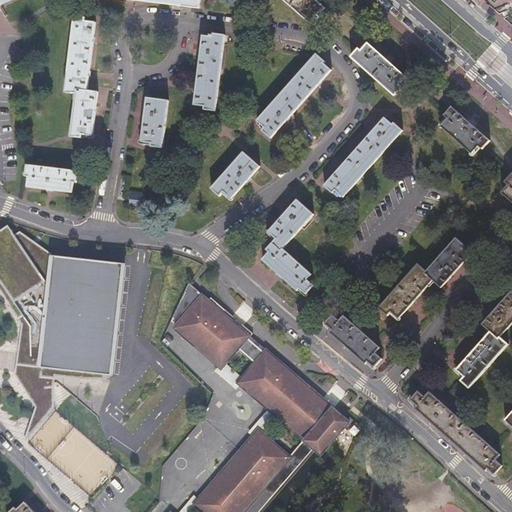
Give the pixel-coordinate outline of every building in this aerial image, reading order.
[(129,0),(154,3),(200,9),(200,0),(129,0)] [(282,0),(312,26),(314,27),(321,18),(318,16),(325,8),(315,0),(282,0)] [(86,19),(74,17),(65,93),(76,94),(70,137),(82,139),(82,135),(93,137),(98,93),(87,91),(96,23),(86,21),(86,19)] [(216,112),(225,36),(214,34),(213,37),(203,36),(194,105),(205,107),(205,110),(216,112)] [(268,56),(270,45),(260,44),(259,56),(268,56)] [(351,58),(356,62),(395,97),(403,89),(400,87),(407,79),(389,63),(386,60),(369,44),(361,52),(359,50),(351,58)] [(324,64),(325,62),(316,55),(258,122),(265,128),(262,132),(271,139),(331,71),(324,64)] [(169,102),(147,98),(142,143),(152,144),(152,147),(163,149),(169,102)] [(474,127),(469,123),(453,108),(445,117),(449,120),(442,127),(472,155),(480,147),(483,151),(490,142),(474,127)] [(393,125),(385,118),(324,187),(333,194),(336,191),(343,198),(403,131),(394,123),(393,125)] [(261,167),(244,153),(212,190),(220,197),(224,193),(232,200),(261,167)] [(78,173),(27,166),(25,177),(28,178),(28,187),(37,189),(56,191),(72,193),(73,183),(76,183),(78,173)] [(511,176),(506,183),(509,186),(502,194),(511,202),(511,176)] [(140,207),(141,197),(130,196),(129,205),(140,207)] [(281,252),(282,250),(313,215),(297,201),(268,233),(276,240),(272,244),(281,252)] [(0,230),(0,280),(14,300),(46,279),(15,234),(8,225),(0,230)] [(54,256),(20,231),(15,234),(46,279),(48,255),(54,256)] [(425,274),(434,282),(442,289),(471,256),(463,249),(466,247),(457,239),(427,272),(425,274)] [(281,252),(272,244),(266,251),(270,253),(263,261),(298,292),(300,289),(306,295),(314,287),(307,281),(312,276),(282,250),(281,252)] [(125,264),(54,256),(48,255),(46,279),(37,367),(112,375),(125,264)] [(425,274),(427,272),(418,265),(379,309),(388,317),(391,313),(399,320),(434,282),(425,274)] [(112,375),(37,367),(46,279),(14,300),(0,280),(0,290),(21,323),(14,374),(35,407),(24,441),(53,407),(53,387),(55,376),(79,379),(105,378),(112,375)] [(260,431),(260,430),(258,429),(252,436),(239,451),(243,455),(235,464),(231,460),(210,484),(214,487),(206,496),(202,493),(192,505),(196,509),(196,508),(200,511),(170,511),(169,511),(257,511),(312,449),(320,457),(349,423),(332,409),(331,411),(311,393),(301,384),(300,384),(280,367),(280,366),(263,352),(248,340),(253,334),(242,325),(239,329),(230,321),(234,317),(211,298),(209,301),(199,293),(199,292),(189,284),(169,317),(172,319),(171,322),(182,331),(179,335),(186,341),(186,340),(202,354),(207,348),(218,359),(226,366),(227,365),(226,364),(240,349),(255,362),(242,378),(241,377),(236,384),(239,387),(240,386),(265,408),(264,409),(267,411),(268,412),(273,406),(277,410),(283,415),(286,421),(287,424),(289,428),(304,442),(290,457),(260,431)] [(499,340),(500,338),(511,325),(511,292),(482,326),(490,333),(499,340)] [(380,350),(344,317),(339,322),(333,316),(325,325),(332,331),(330,334),(366,365),(368,363),(374,369),(382,360),(375,354),(380,350)] [(499,340),(490,333),(456,371),(464,378),(461,382),(469,390),(508,346),(500,338),(499,340)] [(166,347),(172,339),(167,334),(160,341),(166,347)] [(241,377),(227,365),(226,366),(222,363),(214,372),(236,391),(239,387),(236,384),(241,377)] [(415,409),(486,472),(488,470),(494,475),(503,467),(496,461),(500,456),(430,393),(425,398),(419,392),(411,401),(417,407),(415,409)] [(267,411),(248,433),(251,436),(252,436),(258,429),(260,430),(277,410),(273,406),(268,412),(267,411)] [(32,511),(24,503),(16,510),(14,507),(9,511),(32,511)]
